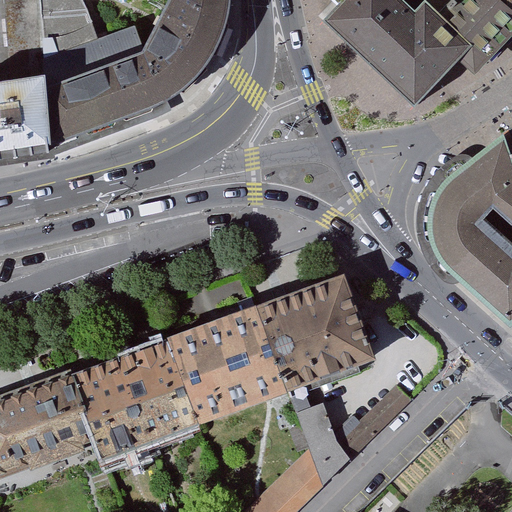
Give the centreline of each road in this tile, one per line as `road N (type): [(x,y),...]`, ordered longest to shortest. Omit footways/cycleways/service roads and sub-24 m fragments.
road 1 (primary): [(0,243),(194,197),(255,194),(329,217),(421,285)]
road 2 (residential): [(318,511),(487,346)]
road 3 (primary): [(265,0),(246,85),(198,137),(149,168)]
road 4 (residential): [(334,146),(149,168)]
road 5 (residential): [(279,0),(334,146)]
road 6 (primary): [(149,168),(0,201)]
road 7 (residential): [(334,146),(397,252)]
